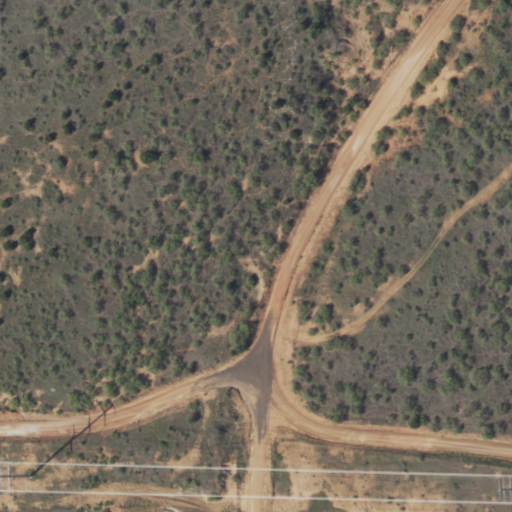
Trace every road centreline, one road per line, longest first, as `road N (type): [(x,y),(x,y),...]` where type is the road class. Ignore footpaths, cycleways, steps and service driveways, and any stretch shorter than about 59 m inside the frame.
road 1 (residential): [(257,511),(274,328),(296,253),(455,0)]
road 2 (residential): [(511,449),(328,429),(295,409),(256,367),(119,415),(0,424)]
